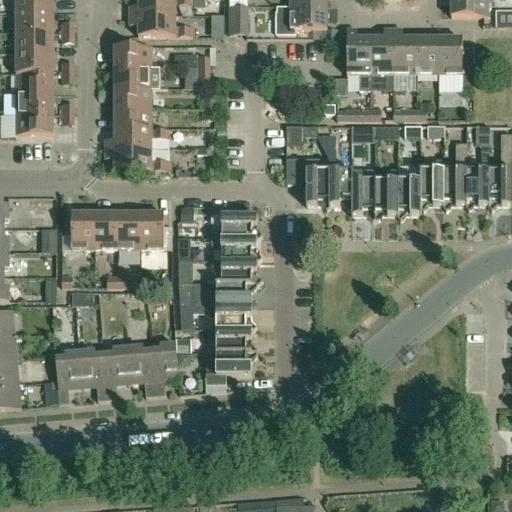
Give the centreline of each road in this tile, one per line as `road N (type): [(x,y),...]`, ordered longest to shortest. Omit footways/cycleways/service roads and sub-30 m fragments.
road 1 (residential): [(310,412),(280,425),(0,448)]
road 2 (residential): [(310,412),(288,395),(286,381),(284,199),(257,185)]
road 3 (residential): [(478,274),(310,412)]
road 4 (residential): [(257,185),(259,72),(338,72)]
road 5 (residential): [(87,185),(89,24),(103,0)]
road 6 (residential): [(257,185),(87,185)]
road 7 (residential): [(478,274),(498,301),(499,427)]
road 8 (residential): [(431,0),(431,24),(417,25),(364,25),(343,14),(343,0)]
